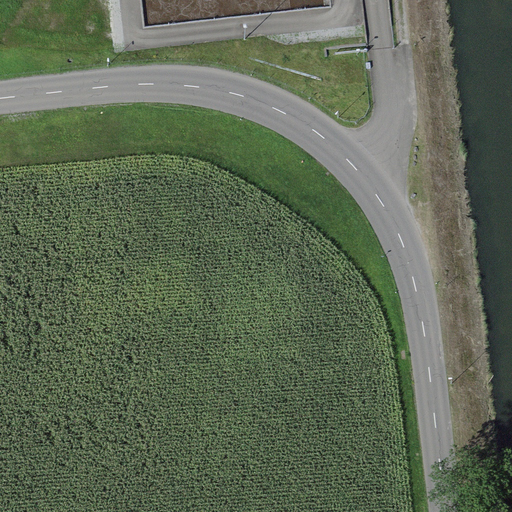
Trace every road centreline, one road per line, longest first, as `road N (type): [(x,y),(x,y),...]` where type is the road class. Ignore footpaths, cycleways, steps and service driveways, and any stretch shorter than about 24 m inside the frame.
road 1 (tertiary): [(0,98),(144,85),(241,94),(304,123),(347,159),(383,202),(411,264),(444,511)]
road 2 (track): [(411,264),(398,0)]
